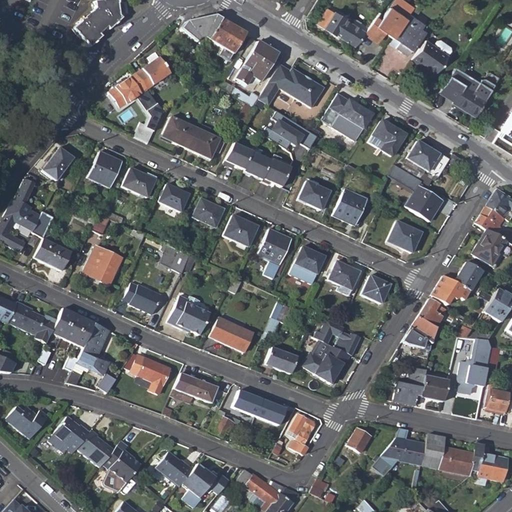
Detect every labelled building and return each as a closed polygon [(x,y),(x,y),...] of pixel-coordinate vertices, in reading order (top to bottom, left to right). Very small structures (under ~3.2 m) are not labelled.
[(120,19),(117,16),(114,0),(109,0),(92,2),(93,9),(90,12),(91,12),(83,19),(71,29),(88,48),(120,19)] [(115,0),(114,0),(117,16),(120,19),(123,16),(121,2),(115,0)] [(392,39),(408,15),(412,10),(412,9),(398,0),(394,0),(389,8),(387,7),(379,19),(374,15),(365,26),(362,31),(361,33),(375,44),(383,33),(392,39)] [(418,0),(412,9),(412,10),(416,13),(424,2),(421,0),(418,0)] [(326,8),(316,25),(323,29),(333,12),(326,8)] [(333,12),(323,29),(353,47),(361,33),(362,31),(333,12)] [(392,39),(388,44),(406,56),(410,51),(423,33),(418,29),(422,24),(408,15),(392,39)] [(207,40),(219,20),(213,16),(184,22),(178,30),(194,42),(197,39),(202,38),(207,40)] [(228,29),(230,26),(219,20),(207,40),(222,49),(217,56),(227,62),(244,35),(234,29),(232,32),(228,29)] [(424,40),(410,61),(418,66),(419,64),(425,69),(433,75),(447,56),(450,51),(449,48),(439,40),(435,41),(432,46),(424,40)] [(258,82),(275,54),(256,43),(233,80),(243,87),(249,77),(258,82)] [(498,62),(504,66),(510,56),(504,52),(498,62)] [(144,90),(167,74),(153,53),(145,59),(148,64),(133,74),(144,90)] [(302,77),(289,69),(287,71),(277,65),(261,92),(265,95),(269,88),(275,92),(277,90),(308,109),(320,88),(308,81),(307,83),(301,79),(302,77)] [(451,104),(471,117),(484,99),(489,89),(490,88),(481,82),(477,82),(476,85),(453,70),(438,92),(452,102),(451,104)] [(145,91),(144,90),(133,74),(106,93),(118,110),(145,91)] [(243,87),(245,88),(256,84),(258,82),(249,77),(243,87)] [(214,86),(224,92),(227,86),(223,83),(223,84),(214,86)] [(256,100),(258,97),(251,92),(247,98),(233,89),(229,87),(227,86),(224,92),(244,105),(251,108),(256,100)] [(256,100),(267,107),(275,92),(269,88),(265,95),(261,92),(258,97),(256,100)] [(353,142),(370,115),(346,101),(329,127),(353,142)] [(239,114),(246,118),(251,108),(244,105),(239,114)] [(511,106),(491,143),(511,155),(511,106)] [(152,132),(159,116),(144,109),(137,125),(152,132)] [(246,118),(239,114),(232,127),(239,131),(246,118)] [(186,148),(194,130),(168,118),(159,138),(176,146),(177,143),(186,148)] [(390,157),(403,136),(379,121),(366,142),(390,157)] [(218,154),(222,143),(194,130),(186,148),(185,150),(208,161),(212,151),(218,154)] [(281,149),(283,144),(262,131),(259,136),(251,130),(242,144),(251,150),(247,154),(269,168),(272,163),(281,168),(289,154),(281,149)] [(415,142),(404,159),(426,173),(435,178),(445,161),(437,156),(415,142)] [(71,159),(57,149),(40,171),(54,182),(71,159)] [(108,189),(120,163),(97,152),(85,178),(108,189)] [(352,176),(355,170),(346,165),(343,171),(352,176)] [(460,168),(462,176),(469,174),(468,170),(468,167),(460,168)] [(153,181),(143,176),(128,169),(120,187),(145,199),(150,188),(152,183),(153,181)] [(32,185),(22,180),(12,200),(11,199),(0,219),(0,243),(18,253),(24,243),(7,234),(14,221),(20,224),(19,225),(30,231),(30,232),(41,238),(51,217),(41,212),(37,219),(26,213),(30,207),(23,205),(32,185)] [(316,187),(305,182),(304,182),(296,199),(305,203),(304,204),(319,211),(327,192),(316,187)] [(179,213),(187,196),(164,185),(156,203),(179,213)] [(427,223),(440,201),(416,186),(403,208),(427,223)] [(484,207),(500,218),(507,207),(511,210),(511,199),(503,194),(495,189),(484,207)] [(363,198),(362,200),(342,190),(330,216),(353,227),(365,200),(363,198)] [(212,206),(198,200),(190,218),(212,229),(220,212),(212,208),(212,206)] [(500,218),(484,207),(473,224),(484,231),(493,236),(497,231),(495,230),(497,227),(502,219),(500,218)] [(107,220),(119,225),(122,219),(104,210),(101,217),(107,220)] [(92,224),(96,215),(91,212),(87,222),(92,224)] [(107,220),(101,217),(96,215),(92,224),(88,231),(99,237),(107,220)] [(246,248),(255,228),(230,216),(221,237),(246,248)] [(419,234),(394,223),(385,243),(409,254),(419,234)] [(281,260),(289,241),(266,230),(254,256),(267,262),(261,275),(271,280),(274,275),(281,260)] [(143,236),(135,233),(131,231),(129,235),(141,240),(143,236)] [(504,243),(493,236),(484,231),(468,255),(488,267),(504,243)] [(40,241),(67,253),(69,248),(43,236),(40,241)] [(68,253),(67,253),(40,241),(32,259),(59,272),(68,253)] [(188,257),(169,248),(166,247),(158,265),(179,275),(188,257)] [(119,260),(93,248),(81,274),(89,278),(90,275),(100,279),(99,283),(106,286),(119,260)] [(310,285),(322,258),(300,248),(287,275),(310,285)] [(188,257),(182,271),(188,273),(195,260),(188,257)] [(274,275),(277,276),(284,261),(281,260),(274,275)] [(348,270),(349,269),(333,262),(325,281),(337,287),(335,291),(347,297),(357,274),(348,270)] [(467,292),(479,273),(464,263),(452,283),(467,292)] [(89,278),(99,283),(100,279),(90,275),(89,278)] [(379,305),(388,286),(367,276),(359,296),(379,305)] [(467,292),(452,283),(441,277),(428,297),(444,307),(449,299),(453,301),(457,298),(461,301),(467,292)] [(233,295),(239,282),(233,279),(227,292),(233,295)] [(136,285),(135,286),(128,283),(120,301),(127,304),(126,305),(150,316),(159,296),(136,285)] [(504,313),(511,301),(494,290),(490,298),(487,303),(484,307),(480,314),(497,324),(504,313)] [(487,303),(490,298),(480,292),(476,297),(478,298),(487,303)] [(186,301),(178,297),(165,324),(175,329),(176,326),(182,329),(196,337),(207,314),(195,309),(198,302),(188,297),(186,301)] [(484,307),(487,303),(478,298),(475,302),(484,307)] [(0,299),(0,322),(5,325),(5,323),(14,306),(0,299)] [(436,306),(427,300),(415,318),(434,329),(443,312),(443,311),(436,306)] [(20,310),(22,306),(15,303),(14,306),(5,323),(33,336),(42,318),(29,312),(29,313),(20,310)] [(282,324),(289,309),(276,303),(269,318),(277,322),(282,324)] [(79,340),(86,325),(58,312),(52,326),(59,329),(67,333),(66,335),(79,340)] [(243,354),(251,334),(216,318),(207,337),(243,354)] [(270,339),(277,322),(269,318),(262,335),(270,339)] [(433,333),(434,329),(415,318),(405,335),(412,340),(415,342),(418,337),(429,344),(430,342),(432,337),(433,333)] [(463,328),(469,331),(473,324),(471,323),(468,321),(463,328)] [(93,358),(105,331),(91,324),(73,363),(86,369),(102,376),(107,364),(93,358)] [(467,333),(469,331),(463,328),(462,327),(456,338),(464,338),(467,333)] [(325,345),(328,339),(315,332),(312,338),(325,345)] [(349,357),(358,339),(349,335),(348,336),(340,332),(332,348),(349,357)] [(419,343),(427,348),(429,344),(418,337),(415,342),(412,340),(411,343),(415,346),(416,346),(417,346),(418,345),(419,343)] [(325,345),(312,338),(310,338),(304,349),(319,357),(325,345)] [(463,349),(464,338),(456,338),(454,348),(463,349)] [(459,362),(455,382),(481,388),(483,380),(487,360),(489,351),(490,348),(486,341),(474,340),(471,362),(459,362)] [(349,357),(332,348),(330,347),(322,363),(342,373),(349,357)] [(0,353),(0,355),(14,362),(17,356),(3,349),(0,353)] [(289,375),(295,358),(269,349),(264,364),(274,367),(274,370),(289,375)] [(157,393),(167,370),(131,354),(121,369),(128,372),(127,373),(150,383),(148,390),(157,393)] [(0,373),(8,377),(15,363),(0,356),(0,373)] [(489,381),(493,361),(487,360),(483,380),(489,381)] [(86,369),(73,363),(69,373),(75,375),(77,376),(80,371),(84,373),(86,369)] [(422,377),(424,372),(411,369),(407,385),(395,383),(393,389),(385,387),(382,401),(412,407),(414,398),(418,398),(422,377)] [(70,385),(75,375),(69,373),(64,383),(70,385)] [(208,405),(215,389),(178,374),(171,390),(208,405)] [(105,394),(113,381),(104,375),(95,388),(105,394)] [(441,403),(446,382),(422,377),(418,398),(441,403)] [(496,393),(497,386),(488,384),(482,409),(483,409),(502,413),(505,395),(506,395),(507,392),(502,392),(502,394),(496,393)] [(477,394),(478,391),(454,386),(450,405),(474,410),(477,394)] [(283,431),(292,414),(254,399),(247,416),(283,431)] [(238,415),(240,409),(223,401),(217,411),(236,419),(238,415)] [(27,440),(45,417),(38,411),(34,416),(33,418),(30,416),(31,414),(24,408),(19,414),(13,408),(3,421),(27,440)] [(238,421),(236,419),(217,411),(207,431),(220,437),(223,431),(227,433),(232,424),(236,426),(238,421)] [(305,418),(305,419),(296,414),(285,435),(293,440),(293,441),(301,445),(309,433),(306,431),(312,422),(305,418)] [(78,425),(77,427),(64,418),(50,435),(51,436),(46,442),(61,454),(65,450),(70,454),(74,449),(87,433),(78,425)] [(358,454),(368,438),(355,430),(345,446),(358,454)] [(94,439),(96,437),(89,431),(87,433),(74,449),(98,468),(100,465),(111,451),(104,446),(104,447),(94,439)] [(418,466),(444,472),(449,450),(441,448),(443,439),(425,435),(423,445),(418,466)] [(423,445),(394,438),(370,468),(376,472),(382,464),(383,458),(418,466),(423,445)] [(301,456),(305,449),(292,442),(288,448),(294,452),(294,451),(301,456)] [(121,453),(122,451),(116,446),(111,451),(100,465),(124,484),(128,478),(138,466),(121,453)] [(473,446),(471,455),(449,450),(444,472),(466,477),(467,476),(468,471),(475,472),(481,447),(473,446)] [(486,456),(488,449),(481,447),(475,472),(469,477),(474,478),(485,480),(499,483),(504,460),(486,456)] [(182,464),(181,465),(177,462),(166,453),(153,469),(176,488),(178,485),(184,478),(190,470),(182,464)] [(184,478),(178,485),(186,491),(179,500),(191,509),(198,500),(196,499),(202,492),(206,495),(209,491),(215,496),(226,482),(215,474),(214,476),(210,472),(207,475),(194,465),(190,470),(184,478)] [(250,476),(250,477),(242,471),(233,483),(241,489),(242,489),(243,489),(251,495),(255,498),(251,503),(258,509),(261,511),(263,511),(277,495),(282,489),(267,481),(265,485),(252,476),(251,476),(250,476)] [(473,485),(484,487),(485,480),(474,478),(473,485)] [(319,499),(326,485),(316,480),(307,494),(319,499)] [(289,503),(295,495),(282,489),(277,495),(263,511),(284,511),(290,504),(289,503)] [(323,501),(330,504),(333,497),(327,494),(323,501)] [(425,510),(432,504),(421,496),(416,504),(423,511),(425,510)] [(133,511),(121,502),(113,511),(133,511)] [(432,504),(425,510),(426,511),(438,511),(442,509),(436,502),(432,504)]
